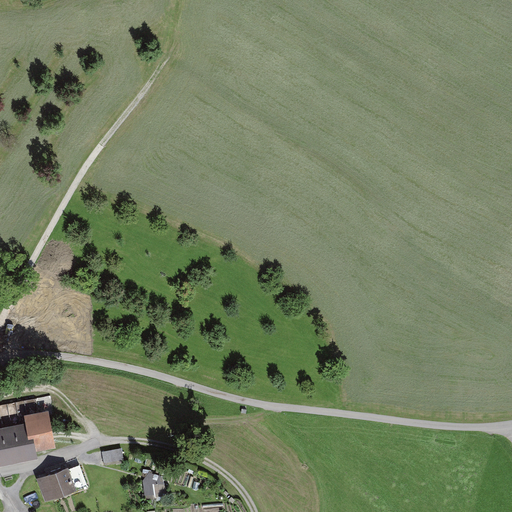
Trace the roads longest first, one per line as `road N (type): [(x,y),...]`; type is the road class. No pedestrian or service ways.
road 1 (unclassified): [(0,350),(511,431)]
road 2 (track): [(0,330),(78,182),(165,59)]
road 3 (track): [(254,511),(245,489),(218,467),(126,437),(0,475)]
